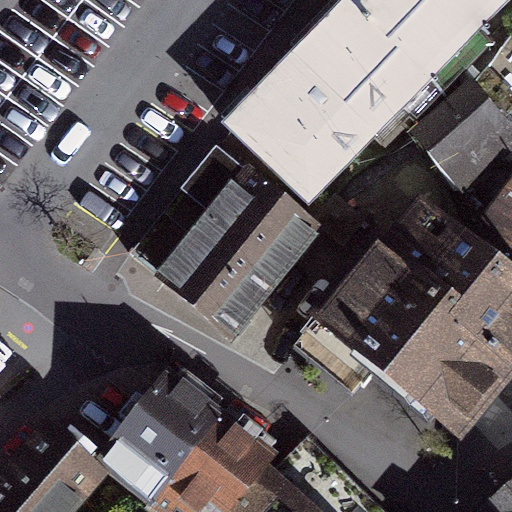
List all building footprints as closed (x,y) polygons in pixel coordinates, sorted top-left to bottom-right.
[(361,0),(221,144),(309,227),(511,19),(508,0),(361,0)] [(511,149),(511,138),(473,95),(415,147),(459,196),(511,149)] [(228,334),(311,232),(234,170),(151,272),(228,334)] [(511,197),(470,252),(511,284),(511,197)] [(511,284),(470,252),(418,211),(317,340),(409,413),(465,456),(511,396),(511,284)] [(138,497),(214,409),(196,394),(158,360),(82,448),(138,497)] [(155,511),(213,511),(265,453),(251,441),(214,409),(138,497),(155,511)] [(115,511),(53,435),(0,477),(0,511),(115,511)] [(315,511),(266,467),(225,511),(315,511)] [(511,511),(511,497),(485,511),(511,511)]
